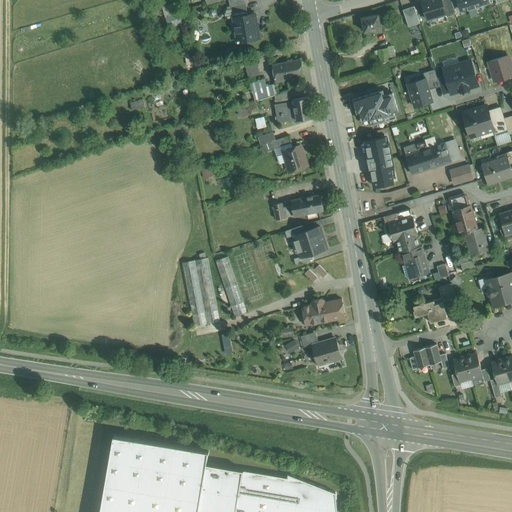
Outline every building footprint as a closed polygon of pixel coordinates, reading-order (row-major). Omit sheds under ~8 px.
[(446,13),(442,0),(425,0),(422,1),(427,19),(446,13)] [(451,0),(442,0),(446,13),(447,17),(456,14),(451,0)] [(482,4),(481,0),(458,0),(461,10),(468,8),(468,10),(476,7),(475,6),(482,4)] [(246,2),(231,5),(233,12),(247,9),(246,2)] [(176,3),(163,7),(169,28),(183,24),(176,3)] [(414,6),(403,10),(409,27),(420,23),(414,6)] [(248,14),(234,17),(238,42),(260,38),(255,13),(248,14)] [(379,14),(363,17),(365,32),(374,30),(374,32),(382,31),(381,26),(384,25),(383,18),(380,19),(379,14)] [(387,48),(378,49),(381,62),(390,60),(387,48)] [(511,68),(508,55),(489,61),(496,81),(511,76),(511,68)] [(301,59),(284,62),(286,72),(287,79),(304,75),(301,59)] [(443,68),(445,75),(451,92),(451,94),(461,91),(461,92),(469,89),(469,88),(479,85),(471,60),(443,68)] [(284,62),(272,64),(274,74),(286,72),(284,62)] [(258,74),(255,63),(249,64),(251,75),(258,74)] [(424,72),(425,78),(426,78),(429,90),(440,86),(438,77),(435,69),(424,72)] [(286,72),(274,74),(276,81),(287,79),(286,72)] [(445,75),(438,77),(440,86),(443,94),(451,92),(445,75)] [(426,78),(425,78),(408,84),(415,106),(433,101),(429,90),(426,78)] [(264,79),(251,84),(255,100),(275,93),(278,92),(276,83),(268,85),(267,84),(266,84),(264,79)] [(278,92),(275,93),(277,101),(290,99),(288,89),(278,92)] [(383,90),(352,99),(357,114),(359,113),(362,121),(369,119),(371,125),(386,121),(386,118),(395,115),(394,112),(399,110),(393,92),(385,95),(383,90)] [(308,97),(293,99),(293,100),(275,104),(278,123),(297,119),(312,117),(308,97)] [(147,98),(133,102),(135,109),(149,104),(147,98)] [(255,100),(238,106),(241,116),(259,110),(255,100)] [(487,106),(464,113),(471,136),(494,129),(492,121),(504,118),(501,106),(488,110),(487,106)] [(256,119),(258,128),(266,126),(265,117),(256,119)] [(495,134),(508,130),(504,118),(492,121),(494,129),(495,134)] [(511,141),(508,130),(495,134),(495,137),(497,145),(511,141)] [(276,139),(273,132),(258,137),(261,144),(276,139)] [(292,142),(289,135),(276,139),(261,144),(263,152),(275,148),(292,142)] [(385,137),(365,141),(369,157),(368,158),(370,169),(371,168),(374,186),(394,182),(391,168),(394,168),(389,142),(386,143),(385,137)] [(454,140),(427,148),(425,142),(416,144),(417,146),(413,147),(415,152),(406,155),(412,174),(460,158),(454,140)] [(301,145),(283,151),(289,171),(290,171),(307,165),(308,165),(301,145)] [(507,157),(482,165),(488,184),(489,183),(503,179),(511,176),(511,171),(510,166),(507,157)] [(202,166),(203,177),(211,176),(210,165),(202,166)] [(469,165),(450,171),(452,178),(456,177),(471,172),(469,165)] [(471,172),(456,177),(458,183),(473,178),(471,172)] [(463,193),(449,197),(451,205),(459,203),(458,202),(469,199),(470,205),(469,199),(465,200),(463,193)] [(320,194),(303,198),(291,201),(291,206),(293,216),(306,213),(306,214),(323,210),(320,194)] [(469,199),(458,202),(459,203),(460,208),(470,205),(469,199)] [(282,202),(273,204),(276,219),(284,217),(282,202)] [(439,206),(441,214),(447,213),(445,205),(439,206)] [(460,208),(453,210),(460,234),(465,233),(477,229),(470,205),(460,208)] [(291,206),(285,207),(287,217),(293,216),(291,206)] [(411,209),(398,212),(400,220),(413,217),(411,209)] [(511,210),(499,214),(506,235),(511,233),(511,210)] [(400,220),(389,224),(391,233),(395,232),(401,252),(402,251),(419,246),(414,228),(416,228),(413,217),(400,220)] [(322,227),(295,234),(302,259),(329,251),(322,227)] [(477,229),(465,233),(472,256),(489,251),(482,228),(477,229)] [(419,246),(402,251),(410,275),(428,270),(428,269),(427,269),(423,254),(424,254),(421,245),(419,246)] [(247,312),(228,256),(215,260),(234,316),(247,312)] [(200,259),(182,262),(194,326),(220,321),(208,257),(207,257),(200,259)] [(446,263),(437,266),(441,278),(450,276),(446,263)] [(327,272),(319,264),(315,269),(323,277),(327,272)] [(318,277),(309,269),(305,274),(313,282),(318,277)] [(504,275),(494,278),(493,278),(488,280),(488,279),(487,279),(490,288),(489,288),(487,291),(488,294),(492,296),(494,305),(495,305),(500,303),(500,304),(501,303),(503,299),(511,296),(511,279),(511,278),(510,273),(509,273),(510,274),(505,275),(504,275)] [(452,283),(439,287),(442,298),(444,302),(456,299),(452,283)] [(325,300),(322,298),(313,299),(311,302),(311,304),(302,306),(304,316),(311,315),(312,324),(345,318),(342,298),(325,301),(325,300)] [(442,298),(414,306),(415,310),(414,310),(416,317),(428,313),(430,322),(448,317),(444,302),(442,298)] [(293,327),(281,328),(282,337),(294,336),(293,327)] [(315,332),(301,336),(305,348),(313,345),(312,345),(319,343),(315,332)] [(319,343),(312,345),(313,345),(318,364),(342,357),(336,338),(319,343)] [(292,353),(291,349),(298,347),(296,340),(282,343),(285,355),(292,353)] [(437,344),(425,347),(430,364),(441,361),(442,361),(440,355),(437,344)] [(425,347),(414,350),(415,356),(419,367),(430,364),(425,347)] [(446,353),(440,355),(442,361),(441,361),(443,368),(449,366),(446,353)] [(477,353),(465,356),(471,378),(482,375),(483,375),(482,370),(477,353)] [(415,356),(410,358),(413,369),(419,367),(415,356)] [(471,378),(465,356),(454,360),(457,373),(460,381),(471,378)] [(504,359),(492,363),(496,378),(498,384),(509,380),(504,359)] [(292,360),(282,363),(284,369),(293,366),(292,360)] [(487,368),(482,370),(483,375),(482,375),(484,381),(490,380),(487,368)] [(457,373),(452,374),(455,386),(461,384),(460,381),(457,373)] [(498,384),(496,378),(490,380),(495,397),(501,395),(498,384)] [(288,477),(207,463),(209,451),(114,435),(100,511),(337,511),(336,492),(288,474),(288,477)]
